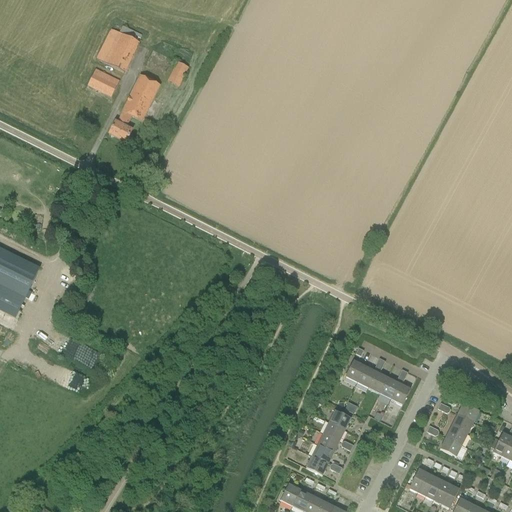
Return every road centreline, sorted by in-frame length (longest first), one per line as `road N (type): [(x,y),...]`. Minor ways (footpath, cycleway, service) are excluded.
road 1 (unclassified): [(448,350),(97,174)]
road 2 (residential): [(365,511),(448,350)]
